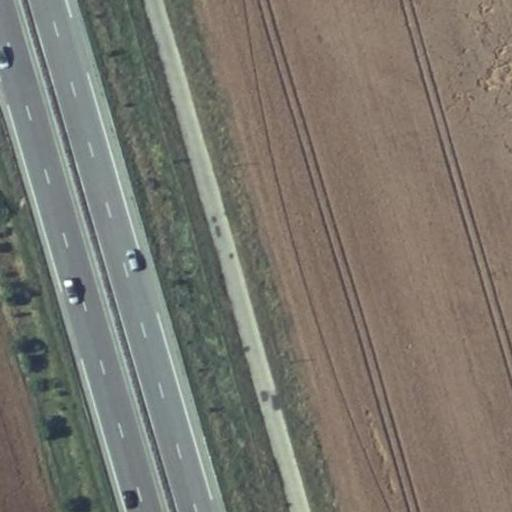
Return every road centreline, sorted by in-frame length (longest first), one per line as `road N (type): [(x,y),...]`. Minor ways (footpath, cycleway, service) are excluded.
road 1 (trunk): [(197,511),(49,0)]
road 2 (unclassified): [(152,0),(299,511)]
road 3 (trunk): [(0,3),(146,511)]
